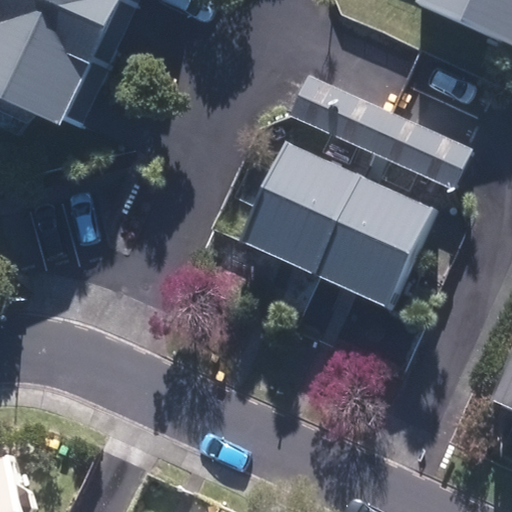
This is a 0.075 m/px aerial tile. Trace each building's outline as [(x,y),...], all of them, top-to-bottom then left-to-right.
[(119,0),(0,0),(0,23),(89,64),(119,0)] [(511,0),(416,0),(416,1),(511,43),(511,0)] [(89,64),(0,23),(0,98),(60,126),(89,64)] [(393,113),(309,75),(291,116),(371,153),(456,190),(473,148),(393,113)] [(315,275),(361,176),(285,141),(239,241),(315,275)] [(435,208),(361,176),(315,275),(391,309),(393,305),(435,208)] [(511,353),(491,400),(511,409),(511,353)] [(0,461),(0,511),(23,511),(11,459),(0,461)]
